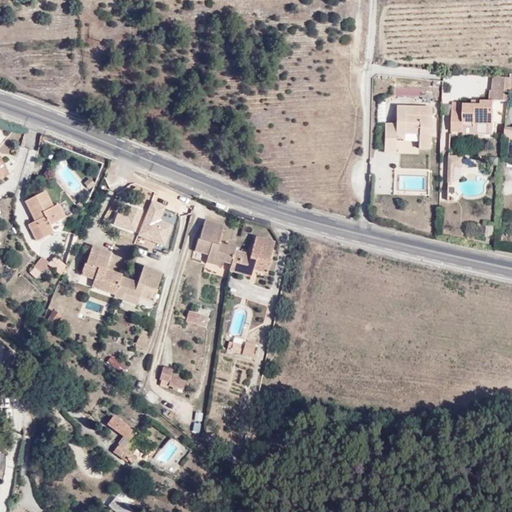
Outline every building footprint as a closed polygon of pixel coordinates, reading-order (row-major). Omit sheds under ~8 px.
[(511,75),(494,74),(491,97),(503,97),(511,99),(511,75)] [(423,86),(399,85),(399,94),(423,95),(423,86)] [(503,97),(491,97),(486,96),(486,103),(478,102),(472,102),(471,109),(460,109),(457,134),(484,135),(485,121),(500,122),(503,97)] [(413,115),(413,105),(402,104),(402,123),(391,123),(390,137),(403,138),(412,138),(412,133),(424,133),(424,148),(436,149),(438,115),(413,115)] [(439,106),(413,105),(413,115),(438,115),(439,106)] [(403,138),(390,137),(389,151),(402,152),(403,138)] [(463,155),(449,154),(448,182),(456,182),(456,176),(462,176),(463,155)] [(72,180),(74,183),(78,180),(67,165),(56,173),(65,185),(72,180)] [(89,189),(94,185),(90,180),(85,184),(89,189)] [(53,207),(43,190),(25,200),(38,222),(31,226),(40,241),(48,237),(43,230),(66,217),(58,204),(53,207)] [(228,267),(231,254),(233,246),(226,245),(226,247),(214,245),(217,227),(197,223),(191,255),(203,257),(202,266),(220,270),(221,266),(228,267)] [(239,255),(231,254),(228,267),(228,272),(235,273),(236,268),(254,272),(254,270),(270,272),(271,260),(270,259),(273,239),(255,236),(251,254),(240,252),(239,255)] [(39,273),(48,261),(42,256),(32,267),(39,273)] [(114,305),(119,289),(121,285),(103,279),(108,263),(90,258),(84,274),(82,274),(78,284),(92,288),(91,291),(107,296),(106,302),(114,305)] [(253,277),(254,272),(236,268),(235,273),(253,277)] [(126,291),(119,289),(114,305),(113,309),(121,311),(123,306),(136,311),(137,307),(153,312),(157,299),(154,297),(160,281),(142,275),(137,291),(127,287),(126,291)] [(107,296),(91,291),(89,296),(106,302),(107,296)] [(151,321),(153,312),(137,307),(136,311),(123,306),(121,311),(151,321)] [(59,329),(64,318),(54,313),(48,324),(59,329)] [(139,331),(134,350),(143,352),(148,333),(139,331)] [(242,353),(246,337),(235,335),(234,340),(230,339),(227,348),(242,353)] [(126,384),(131,377),(115,366),(111,372),(126,384)] [(170,376),(172,370),(162,367),(157,384),(181,392),(185,381),(170,376)] [(174,417),(179,411),(174,408),(172,409),(163,403),(160,407),(174,417)] [(200,431),(203,412),(197,411),(194,430),(200,431)] [(131,445),(138,436),(114,419),(107,429),(131,445)] [(120,445),(116,451),(128,461),(134,455),(120,445)] [(128,461),(116,451),(114,455),(133,468),(139,459),(134,455),(128,461)] [(110,511),(129,511),(113,500),(106,509),(110,511)]
